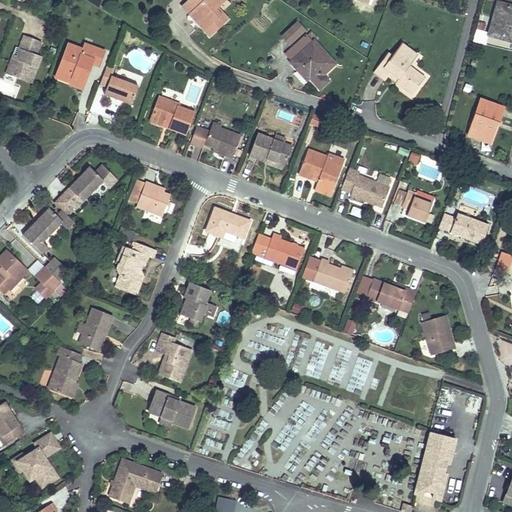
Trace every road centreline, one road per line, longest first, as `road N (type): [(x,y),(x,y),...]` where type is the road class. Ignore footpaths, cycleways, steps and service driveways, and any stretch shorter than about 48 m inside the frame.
road 1 (residential): [(207,173),(440,261),(465,281),(497,407),(469,511)]
road 2 (residential): [(207,173),(156,312),(122,363),(97,435)]
road 3 (residential): [(295,502),(97,435)]
road 4 (residential): [(27,182),(91,135),(117,135),(207,173)]
road 5 (residential): [(360,118),(511,176)]
